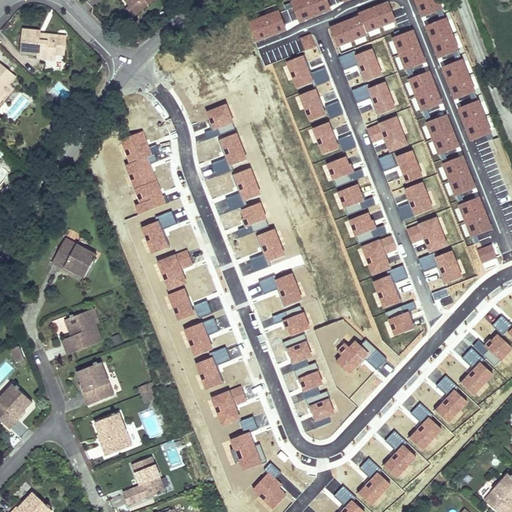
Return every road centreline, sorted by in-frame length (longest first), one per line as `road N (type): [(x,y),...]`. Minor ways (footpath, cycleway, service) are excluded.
road 1 (residential): [(132,64),(181,126),(188,166),(302,448),(339,446),(440,336)]
road 2 (residential): [(371,0),(318,24),(440,336)]
road 3 (residential): [(511,261),(408,0)]
road 4 (tertiary): [(0,261),(132,64)]
road 5 (residential): [(0,473),(39,430),(55,426),(102,511)]
